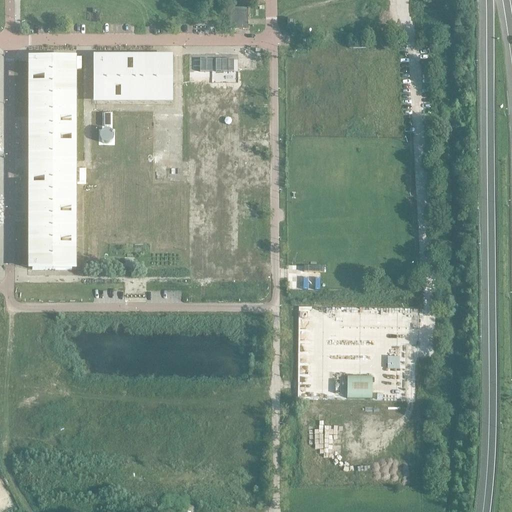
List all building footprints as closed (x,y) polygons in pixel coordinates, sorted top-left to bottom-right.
[(247,30),(247,9),(230,9),(230,30),(247,30)] [(90,59),(91,100),(162,99),(162,60),(90,59)] [(212,60),(212,72),(230,72),(230,60),(212,60)] [(200,61),(200,73),(212,73),(212,61),(211,61),(207,61),(200,61)] [(27,67),(28,169),(67,169),(67,67),(27,67)] [(102,139),(102,140),(103,141),(103,142),(103,143),(104,143),(104,144),(105,144),(105,145),(106,145),(106,146),(107,146),(108,146),(109,147),(110,147),(111,146),(112,146),(113,146),(114,145),(115,145),(115,144),(116,143),(116,142),(117,142),(117,141),(117,140),(117,139),(117,138),(117,137),(116,136),(116,135),(115,134),(114,134),(114,133),(113,133),(113,132),(112,132),(111,132),(110,132),(109,132),(108,132),(107,132),(106,133),(105,134),(104,134),(104,135),(103,135),(103,136),(103,137),(102,138),(102,139)] [(28,175),(28,277),(68,277),(68,175),(28,175)] [(402,348),(390,348),(390,378),(402,378),(402,348)] [(372,400),(373,378),(347,378),(347,400),(372,400)]
